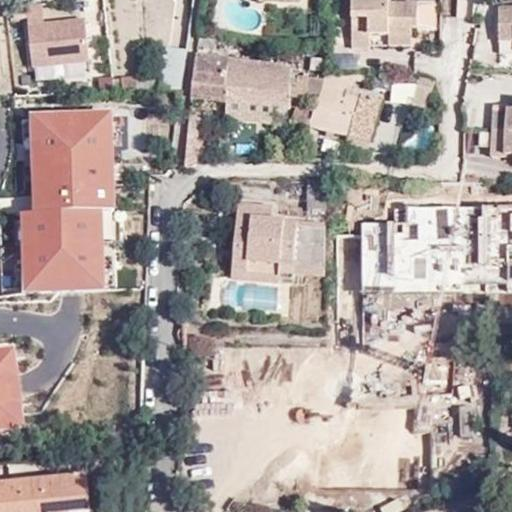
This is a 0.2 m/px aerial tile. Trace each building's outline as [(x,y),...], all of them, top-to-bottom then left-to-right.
[(369,37),(388,37),(411,36),(411,28),(417,27),(417,3),(388,2),(387,0),(350,0),(349,48),(368,49),(369,37)] [(85,18),(44,20),(43,4),(26,5),(30,70),(88,66),(85,18)] [(511,7),(498,8),(499,39),(511,40),(511,7)] [(411,36),(388,37),(388,46),(411,46),(411,36)] [(216,40),(201,39),(200,50),(215,51),(216,40)] [(158,92),(182,92),(188,51),(163,48),(159,79),(158,92)] [(228,60),(199,57),(193,102),(222,103),(228,60)] [(245,105),(275,106),(290,107),(291,91),(292,76),(292,67),(228,60),(222,103),(226,104),(225,121),(243,122),(245,105)] [(345,74),(326,74),(325,80),(323,90),(313,109),(300,106),(289,122),(308,123),(308,127),(348,136),(371,141),(382,101),(360,96),(358,104),(347,102),(344,109),(336,107),(340,92),(344,82),(345,74)] [(365,82),(365,74),(345,74),(344,82),(365,82)] [(305,93),(306,78),(292,76),(291,91),(305,93)] [(429,105),(434,81),(419,77),(412,101),(429,105)] [(114,92),(123,93),(123,79),(113,80),(114,92)] [(123,93),(158,92),(159,79),(123,79),(123,93)] [(360,96),(340,92),(336,107),(344,109),(347,102),(358,104),(360,96)] [(511,108),(509,108),(510,105),(494,104),(492,131),(511,132),(511,108)] [(192,111),(189,132),(201,133),(203,111),(192,111)] [(32,209),(20,209),(23,292),(105,289),(102,208),(113,208),(110,114),(29,116),(32,200),(32,209)] [(511,132),(492,131),(490,156),(505,158),(506,154),(511,154),(511,132)] [(184,173),(208,158),(209,133),(201,133),(189,132),(184,173)] [(371,141),(348,136),(344,151),(365,156),(371,141)] [(309,204),(307,181),(291,181),(291,188),(287,188),(287,204),(306,204),(309,204)] [(328,211),(328,181),(307,181),(309,204),(310,210),(328,211)] [(477,183),(462,183),(442,182),(441,217),(477,218),(477,183)] [(327,228),(328,211),(310,210),(309,204),(306,204),(306,226),(327,228)] [(404,236),(404,207),(387,207),(386,204),(348,205),(349,238),(404,236)] [(253,240),(256,207),(238,206),(235,239),(253,240)] [(300,211),(256,207),(253,240),(235,239),(233,262),(295,268),(300,211)] [(0,346),(0,428),(25,425),(14,345),(0,346)] [(465,417),(466,373),(375,373),(374,407),(396,407),(396,417),(465,417)] [(298,405),(298,377),(236,376),(236,396),(242,396),(242,427),(277,428),(278,433),(313,433),(314,405),(298,405)] [(72,394),(69,425),(133,430),(135,400),(72,394)] [(79,511),(90,510),(87,476),(0,483),(0,511),(79,511)]
